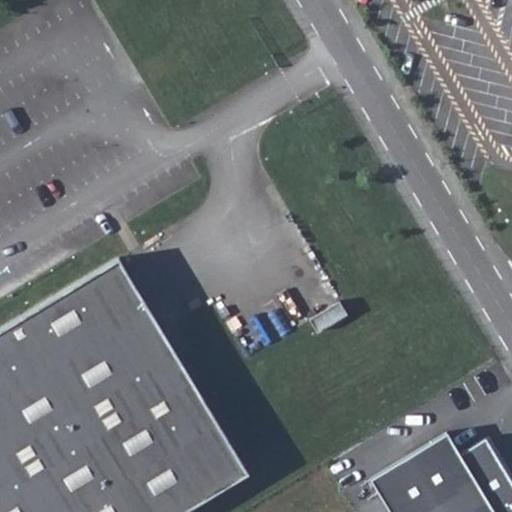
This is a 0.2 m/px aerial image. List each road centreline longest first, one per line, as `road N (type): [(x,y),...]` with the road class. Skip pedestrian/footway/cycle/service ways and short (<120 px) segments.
road 1 (unclassified): [(511,324),(314,0)]
road 2 (unknown): [(256,101),(183,282)]
road 3 (unknown): [(0,165),(112,94)]
road 4 (unknown): [(112,94),(80,64),(57,58),(33,55),(0,74)]
